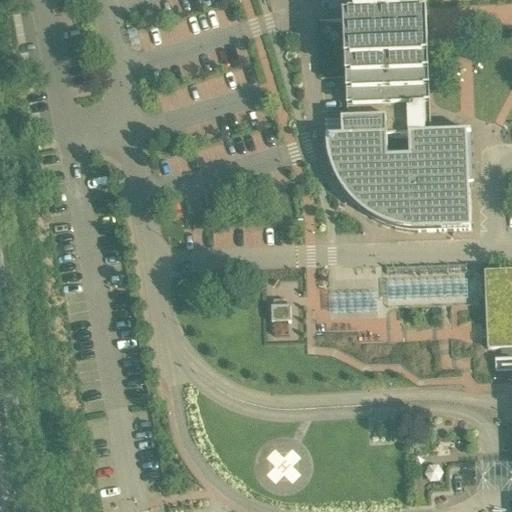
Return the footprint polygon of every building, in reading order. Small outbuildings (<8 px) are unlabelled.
[(353,0),(354,17),(343,17),(350,135),(423,136),(422,106),(431,106),(427,18),(401,19),(399,0),(353,0)] [(468,230),(466,135),(423,136),(350,135),(326,140),(332,169),(348,197),(374,217),(393,226),(413,230),(468,230)] [(511,352),(511,274),(484,276),(489,354),(511,352)] [(466,281),(386,284),(387,303),(467,300),(466,281)] [(378,294),(328,296),(329,316),(379,315),(378,294)] [(290,307),(271,308),(272,324),(290,323),(290,307)]
